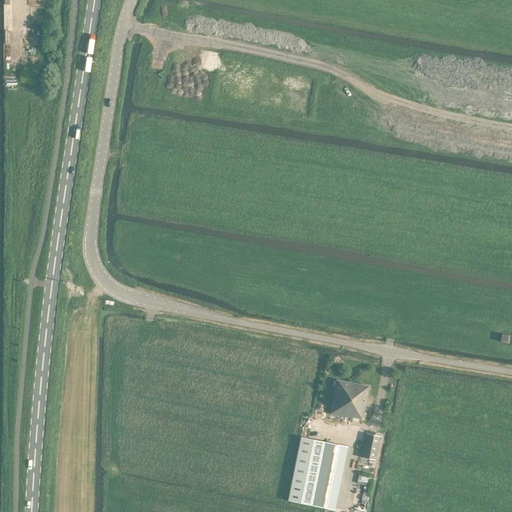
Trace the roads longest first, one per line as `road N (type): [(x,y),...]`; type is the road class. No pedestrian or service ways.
road 1 (tertiary): [(511,371),(220,317),(138,299),(106,283),(90,260),(90,236),(130,0)]
road 2 (primary): [(31,511),(51,285),(94,0)]
